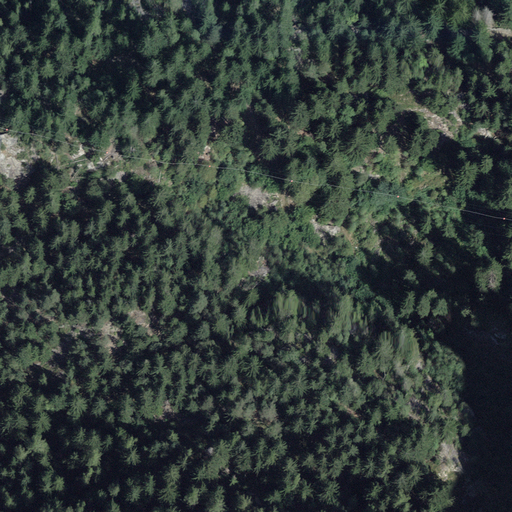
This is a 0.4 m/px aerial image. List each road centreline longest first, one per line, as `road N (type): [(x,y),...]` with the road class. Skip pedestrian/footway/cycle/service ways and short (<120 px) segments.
road 1 (motorway): [(0,187),(239,163),(371,166),(511,182)]
road 2 (motorway): [(511,142),(248,124),(0,143)]
